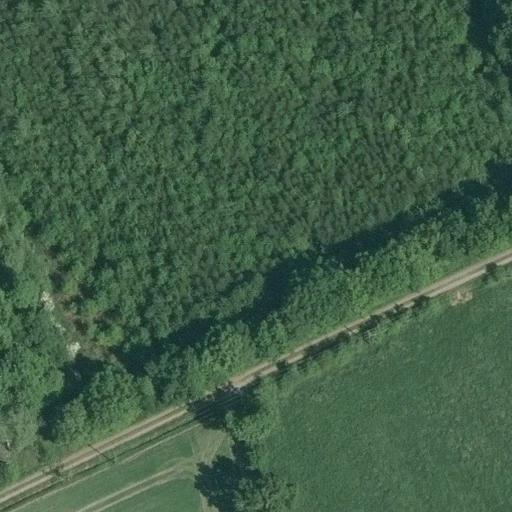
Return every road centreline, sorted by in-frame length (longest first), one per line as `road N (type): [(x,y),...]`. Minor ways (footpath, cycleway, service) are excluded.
road 1 (track): [(511,251),(0,494)]
road 2 (track): [(226,387),(252,511)]
